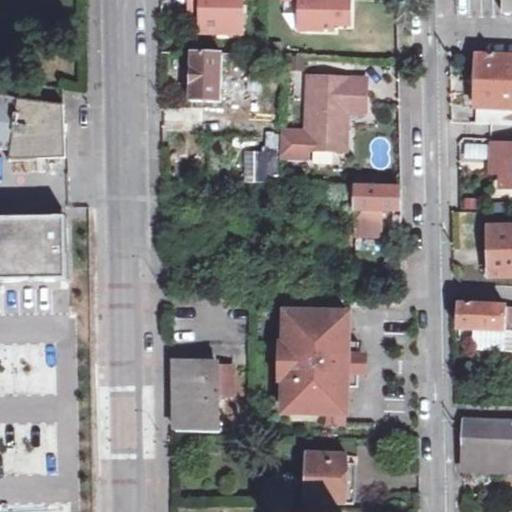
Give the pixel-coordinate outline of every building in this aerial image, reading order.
[(203,0),(189,0),(189,11),(203,12),(203,0)] [(203,0),(203,12),(202,32),(242,33),(242,0),(203,0)] [(297,0),(297,14),(300,14),(312,26),(312,29),(330,29),(330,23),(347,23),(347,2),(342,2),(342,0),(297,0)] [(511,0),(503,0),(504,16),(511,15),(511,0)] [(300,14),(297,14),(297,29),(312,29),(312,26),(300,14)] [(220,72),(220,54),(192,53),(190,99),(219,100),(220,81),(226,81),(226,72),(220,72)] [(477,123),(511,124),(511,56),(477,56),(476,109),(477,109),(477,123)] [(371,77),(313,75),(311,132),(311,147),(312,147),(352,149),(353,124),(347,123),(347,111),(353,111),(370,112),(371,77)] [(0,151),(9,152),(8,162),(65,157),(63,104),(0,95),(0,151)] [(287,131),(278,131),(278,153),(286,154),(287,131)] [(311,132),(287,131),(286,154),(312,155),(312,147),(311,147),(311,132)] [(511,143),(510,143),(500,143),(489,142),(489,158),(500,158),(499,172),(498,186),(511,186),(511,143)] [(463,145),(463,169),(487,169),(486,145),(463,145)] [(274,184),(273,152),(244,152),(244,184),(274,184)] [(488,171),(499,172),(500,158),(489,158),(488,171)] [(355,186),(337,186),(336,201),(355,202),(355,186)] [(400,188),(355,186),(355,202),(355,208),(355,235),(381,235),(381,209),(401,210),(400,188)] [(0,280),(67,280),(65,216),(0,217),(0,280)] [(511,275),(511,226),(489,226),(489,276),(511,275)] [(457,328),(511,329),(511,305),(458,303),(457,328)] [(324,356),(357,358),(357,342),(347,341),(349,314),(316,313),(315,319),(285,318),(284,355),(283,369),(282,404),(313,406),(313,413),(345,414),(346,386),(355,386),(356,372),(324,370),(324,356)] [(362,359),(357,358),(324,356),(324,370),(356,372),(361,372),(362,366),(362,359)] [(176,363),(175,429),(218,430),(219,365),(176,363)] [(511,420),(463,419),(460,470),(511,471),(511,420)] [(353,503),(354,462),(347,462),(346,455),(308,453),(306,501),(353,503)]
